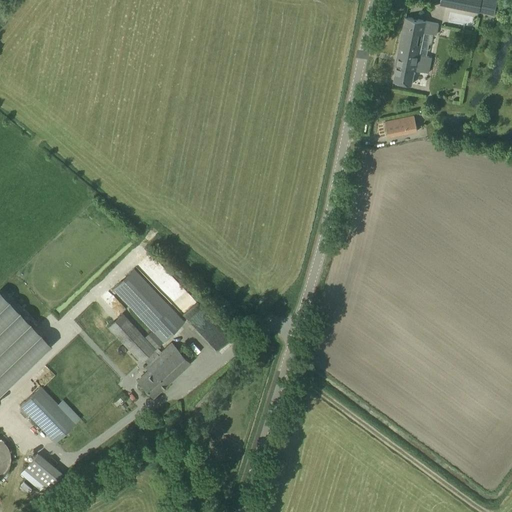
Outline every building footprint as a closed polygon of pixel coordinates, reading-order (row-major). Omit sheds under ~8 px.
[(440,0),(440,3),(479,11),(494,14),(497,0),(440,0)] [(452,8),(451,14),(475,16),(475,10),(452,8)] [(434,23),(405,17),(395,66),(396,66),(393,80),(412,84),(414,70),(416,70),(429,73),(432,57),(419,54),(424,32),(436,34),(438,24),(434,23)] [(401,119),(403,133),(417,130),(414,117),(401,119)] [(388,137),(403,133),(401,119),(385,123),(388,137)] [(139,269),(163,294),(176,281),(152,256),(139,269)] [(151,329),(144,337),(122,313),(108,326),(141,362),(144,359),(148,364),(145,366),(151,372),(140,382),(153,396),(190,362),(171,342),(158,354),(154,350),(155,349),(163,342),(184,322),(134,268),(113,288),(151,329)] [(21,371),(54,339),(4,287),(0,290),(0,390),(3,388),(5,389),(22,372),(21,371)] [(55,442),(75,423),(40,386),(20,405),(55,442)] [(0,476),(9,474),(0,442),(0,476)] [(36,452),(20,471),(43,491),(59,472),(36,452)]
